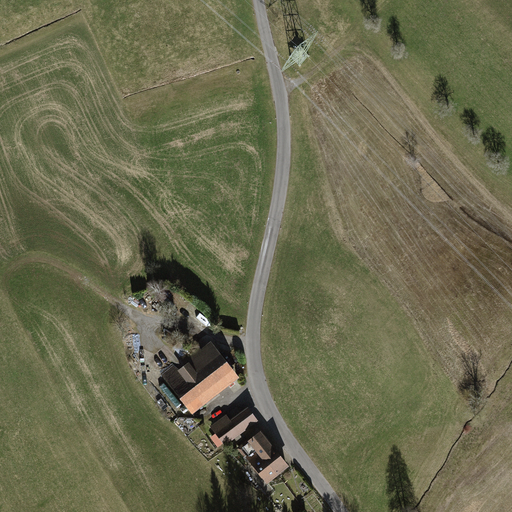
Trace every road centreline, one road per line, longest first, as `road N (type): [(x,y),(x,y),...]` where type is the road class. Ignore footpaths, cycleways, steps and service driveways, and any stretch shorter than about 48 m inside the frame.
road 1 (tertiary): [(259,0),(284,141),(253,358),(275,421),(340,511)]
road 2 (track): [(511,210),(358,50),(338,53),(279,89)]
road 3 (unknown): [(253,358),(135,310)]
